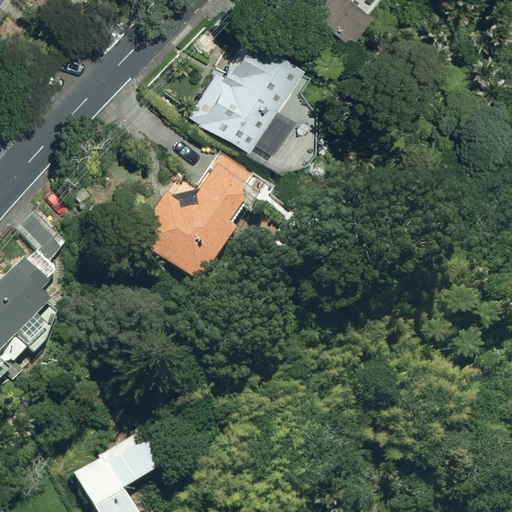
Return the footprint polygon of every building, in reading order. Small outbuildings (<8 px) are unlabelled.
[(0,0),(0,11),(8,0),(0,0)] [(315,0),(306,11),(352,48),(391,0),(315,0)] [(199,127),(250,156),(305,73),(253,38),(227,76),(219,70),(190,117),(201,126),(199,127)] [(138,247),(206,292),(266,199),(223,171),(203,203),(186,205),(172,195),(138,247)] [(17,233),(40,257),(54,244),(32,220),(17,233)] [(0,290),(0,397),(39,358),(41,360),(52,349),(62,311),(48,298),(57,288),(29,261),(0,290)] [(140,511),(126,488),(168,463),(146,428),(99,456),(101,458),(74,473),(97,511),(95,511),(140,511)]
